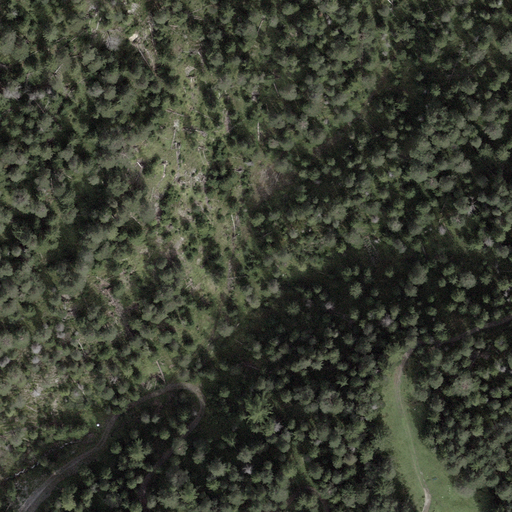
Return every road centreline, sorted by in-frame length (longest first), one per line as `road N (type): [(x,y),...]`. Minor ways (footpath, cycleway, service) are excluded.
road 1 (track): [(148,511),(139,492),(203,405),(189,387),(174,384),(117,412),(21,511)]
road 2 (track): [(422,511),(425,491),(397,387),(400,363),(439,327),(511,317)]
